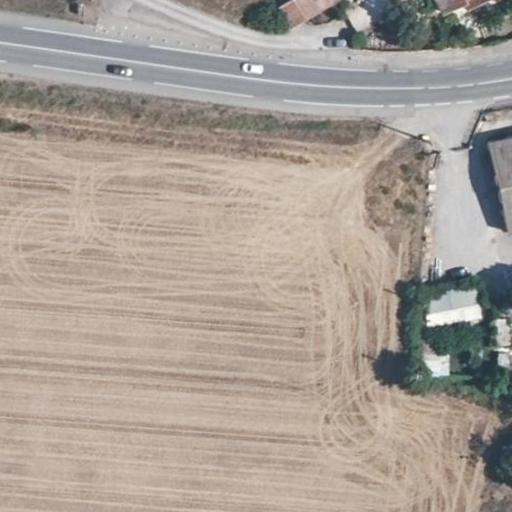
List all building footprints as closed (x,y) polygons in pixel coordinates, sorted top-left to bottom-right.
[(286,0),(275,7),(289,29),(338,0),(286,0)] [(467,0),(436,0),(442,12),(465,2),(464,1),(467,0)] [(511,138),(490,143),(510,235),(511,234),(511,138)] [(476,287),(426,296),(429,314),(479,305),(476,287)] [(434,378),(448,373),(442,356),(428,361),(434,378)]
